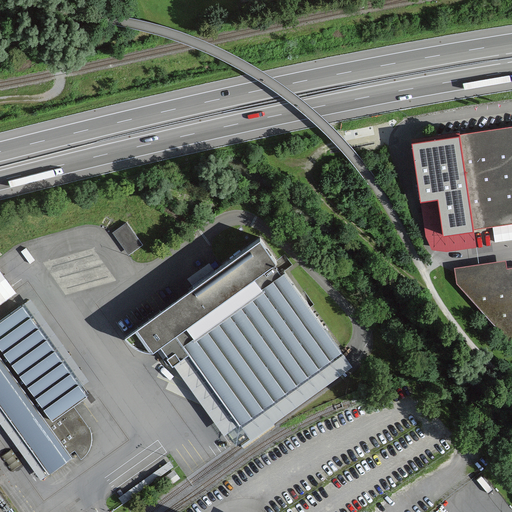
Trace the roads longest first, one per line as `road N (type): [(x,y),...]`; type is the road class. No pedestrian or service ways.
road 1 (track): [(511,390),(436,298),(360,163),(287,89),(161,29),(3,0)]
road 2 (motorway): [(0,183),(212,129),(511,72)]
road 3 (motorway): [(511,44),(210,101),(0,152)]
road 4 (track): [(436,298),(313,185),(311,170),(325,147),(400,135)]
road 5 (track): [(0,37),(42,53),(60,72),(50,94),(0,100)]
